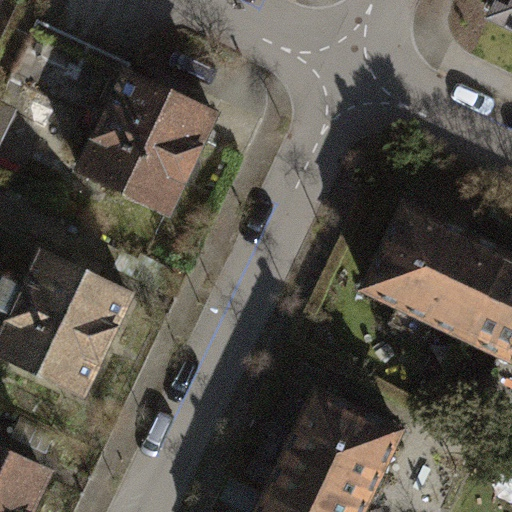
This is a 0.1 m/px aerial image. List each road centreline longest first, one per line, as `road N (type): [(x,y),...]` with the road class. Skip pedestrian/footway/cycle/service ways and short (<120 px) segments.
road 1 (residential): [(140,511),(353,58)]
road 2 (residential): [(353,58),(511,134)]
road 3 (residential): [(228,0),(353,58)]
